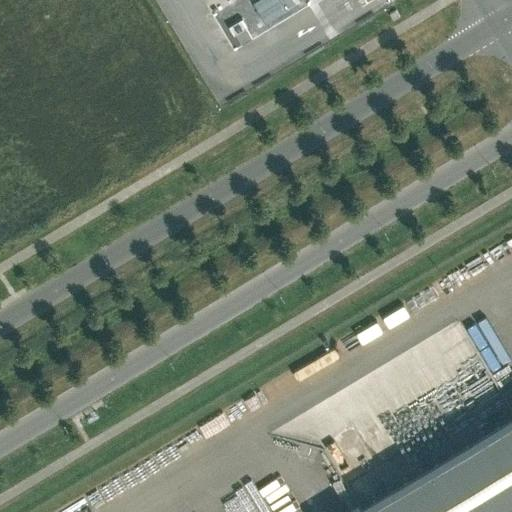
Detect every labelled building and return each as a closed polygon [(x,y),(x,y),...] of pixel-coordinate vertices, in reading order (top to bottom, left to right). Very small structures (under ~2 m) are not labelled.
[(254,0),(252,1),(260,14),(264,22),(272,17),(280,12),(295,3),(293,0),(254,0)] [(235,33),(241,43),(251,37),(245,27),(235,33)] [(0,31),(0,203),(41,178),(33,164),(67,144),(0,31)] [(504,399),(511,394),(511,378),(497,387),(504,399)] [(511,511),(511,413),(348,511),(511,511)]
